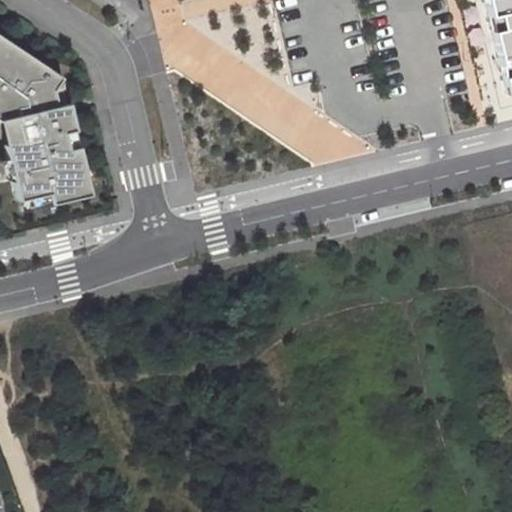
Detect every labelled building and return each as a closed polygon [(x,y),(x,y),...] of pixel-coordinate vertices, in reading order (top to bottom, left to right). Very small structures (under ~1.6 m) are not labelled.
[(511,0),(483,0),(506,95),(511,93),(511,0)] [(0,36),(0,119),(9,117),(55,105),(51,90),(60,77),(0,36)] [(55,105),(66,103),(60,77),(51,90),(55,105)] [(55,105),(9,117),(14,141),(2,144),(15,200),(45,193),(48,204),(87,194),(82,171),(71,174),(62,134),(73,131),(66,103),(55,105)] [(9,117),(0,119),(0,135),(2,144),(14,141),(9,117)] [(71,174),(82,171),(73,131),(62,134),(71,174)]
